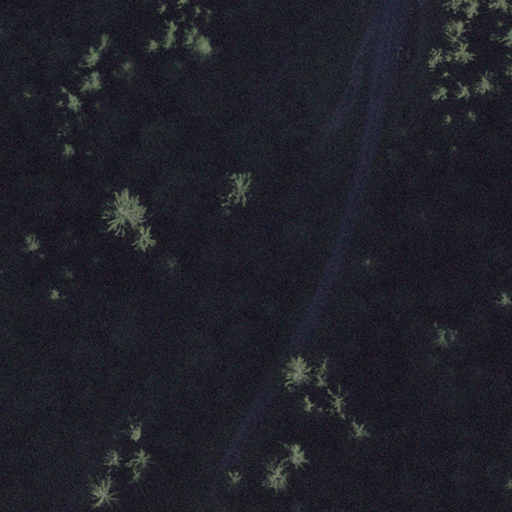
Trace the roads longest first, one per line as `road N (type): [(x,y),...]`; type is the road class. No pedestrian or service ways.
road 1 (track): [(392,11),(317,148),(63,511)]
road 2 (track): [(209,511),(347,224),(395,0)]
